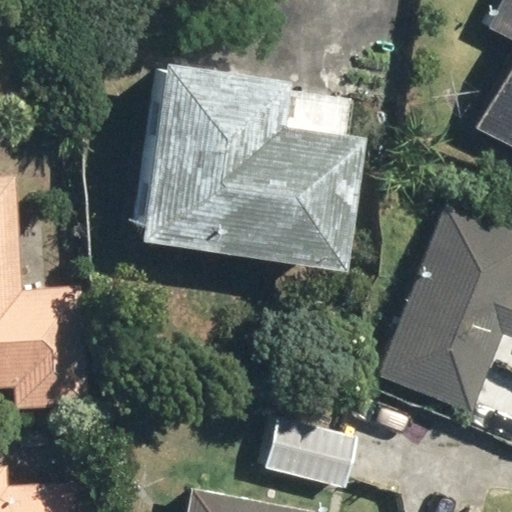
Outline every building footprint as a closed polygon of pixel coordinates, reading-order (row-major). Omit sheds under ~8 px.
[(511,0),(493,0),(483,19),(511,36),(511,49),(474,115),(511,136),(511,0)] [(291,61),(159,44),(136,222),(344,248),(361,118),(285,109),(291,61)] [(21,158),(0,158),(0,382),(9,382),(9,399),(88,397),(86,276),(24,278),(21,158)] [(511,221),(443,193),(374,363),(468,402),(501,323),(511,327),(511,221)] [(4,462),(0,462),(0,511),(90,511),(91,476),(5,477),(4,462)] [(343,511),(346,502),(193,475),(186,511),(343,511)]
